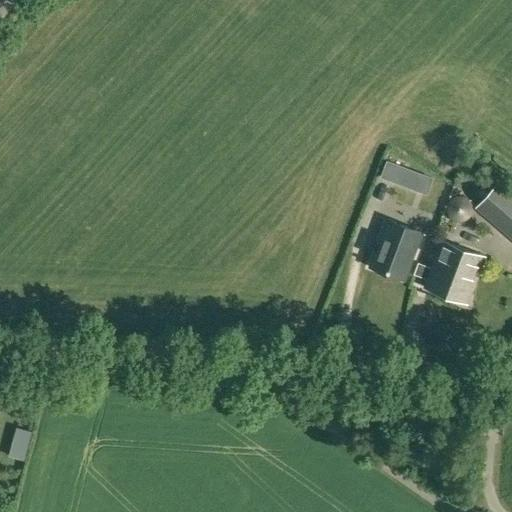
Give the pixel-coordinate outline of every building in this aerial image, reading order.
[(396,182),(401,167),(386,162),(381,177),(396,182)] [(420,174),(415,189),(426,193),(431,178),(420,174)] [(511,237),(511,193),(497,181),(475,206),(511,237)] [(403,279),(421,232),(387,219),(370,267),(403,279)] [(423,264),(419,275),(427,278),(423,287),(466,303),(484,256),(441,240),(431,267),(423,264)]
